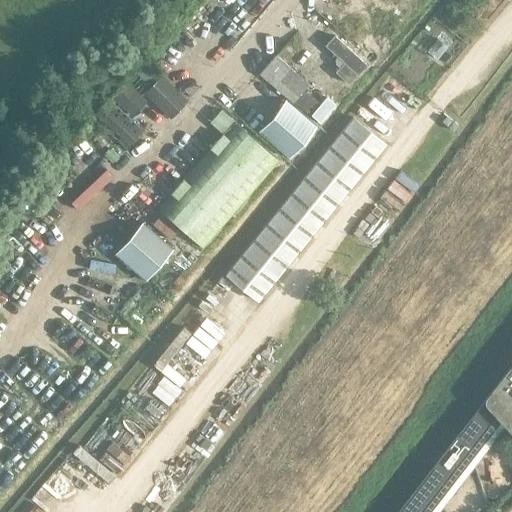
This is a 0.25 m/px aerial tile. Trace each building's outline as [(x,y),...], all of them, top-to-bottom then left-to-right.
[(390,3),(386,0),(372,0),(371,2),(383,12),(390,3)] [(405,0),(386,0),(390,3),(398,10),(405,0)] [(368,52),(383,35),(367,21),(352,39),(368,52)] [(366,64),(334,34),(325,44),(344,62),(356,73),(357,74),(366,64)] [(309,83),(275,54),(259,73),(293,103),(304,90),(309,83)] [(356,73),(344,62),(335,71),(347,82),(356,73)] [(188,100),(161,74),(143,93),(160,110),(158,112),(167,121),(169,119),(170,119),(188,100)] [(147,100),(125,80),(110,96),(132,116),(147,100)] [(328,110),(304,90),(293,103),(317,123),(328,110)] [(145,132),(108,98),(90,118),(127,152),(145,132)] [(290,158),(316,127),(285,100),(258,131),(290,158)] [(237,122),(221,108),(209,122),(225,136),(236,123),(237,122)] [(257,300),(385,143),(353,117),(225,274),(257,300)] [(203,248),(280,161),(236,123),(225,136),(160,211),(203,248)] [(147,282),(174,251),(143,224),(116,255),(147,282)] [(511,511),(511,365),(397,511),(511,511)]
